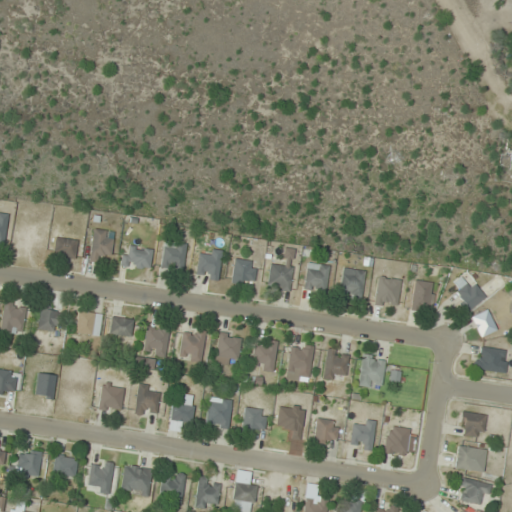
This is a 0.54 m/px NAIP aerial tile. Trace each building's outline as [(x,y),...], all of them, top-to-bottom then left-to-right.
[(101,255),(112,256),(113,232),(92,230),(90,261),(100,262),(101,255)] [(77,240),(55,238),(53,257),(75,259),(77,240)] [(185,244),(164,242),(160,269),(182,272),(185,244)] [(152,249),(123,246),(121,267),(150,269),(152,249)] [(209,257),(199,256),(195,276),(217,280),(222,252),(210,250),(209,257)] [(231,283),(253,285),(256,262),(234,260),(231,283)] [(329,267),(308,263),(303,290),(324,294),(329,267)] [(292,268),(270,265),(266,288),(288,291),(292,268)] [(365,272),(343,268),(339,296),(361,299),(365,272)] [(400,280),(377,277),(374,305),(397,307),(400,280)] [(467,285),(461,278),(451,285),(469,310),(486,299),(473,281),(467,285)] [(410,309),(427,313),(433,284),(416,280),(410,309)] [(23,334),(24,303),(3,302),(1,333),(23,334)] [(59,332),(61,308),(39,306),(37,330),(59,332)] [(471,318),(481,338),(497,330),(487,310),(471,318)] [(100,312),(76,312),(76,334),(100,335),(100,312)] [(108,334),(130,337),(133,320),(110,317),(108,334)] [(144,350),(153,351),(152,357),(166,358),(168,327),(146,325),(144,350)] [(202,362),(204,332),(182,331),(180,361),(202,362)] [(238,365),(240,336),(218,334),(215,363),(238,365)] [(274,370),(274,341),(252,341),(252,370),(274,370)] [(285,379),(307,382),(313,347),(291,344),(285,379)] [(472,364),(499,377),(508,357),(481,344),(472,364)] [(323,378),(345,380),(348,352),(326,350),(323,378)] [(358,386),(381,389),(384,358),(361,355),(358,386)] [(0,394),(12,397),(16,373),(0,370),(0,394)] [(134,413),(156,416),(158,395),(148,394),(148,386),(137,384),(134,413)] [(123,388),(100,386),(98,409),(120,412),(123,388)] [(226,429),(232,402),(210,398),(204,425),(226,429)] [(192,424),(194,406),(172,403),(170,421),(192,424)] [(267,412),(244,408),(241,430),(263,433),(267,412)] [(480,439),(486,417),(463,411),(457,433),(480,439)] [(336,444),(337,421),(314,420),(314,444),(336,444)] [(362,428),(352,426),(348,447),(370,451),(375,422),(364,420),(362,428)] [(404,457),(409,430),(388,426),(383,453),(404,457)] [(480,448),(456,446),(454,469),(478,472),(480,448)] [(16,474),(38,476),(40,453),(17,452),(16,474)] [(51,475),(74,478),(77,458),(54,454),(51,475)] [(113,464),(101,462),(100,469),(90,467),(85,490),(108,494),(113,464)] [(147,496),(151,470),(124,465),(120,491),(147,496)] [(183,502),(181,473),(160,475),(162,504),(183,502)] [(196,509),(218,507),(217,479),(195,480),(196,509)] [(486,503),(486,481),(458,481),(458,503),(486,503)] [(231,511),(235,511),(253,511),(255,485),(233,484),(231,511)] [(325,511),(326,498),(304,497),(303,511),(325,511)] [(341,511),(358,511),(360,501),(342,500),(341,511)]
